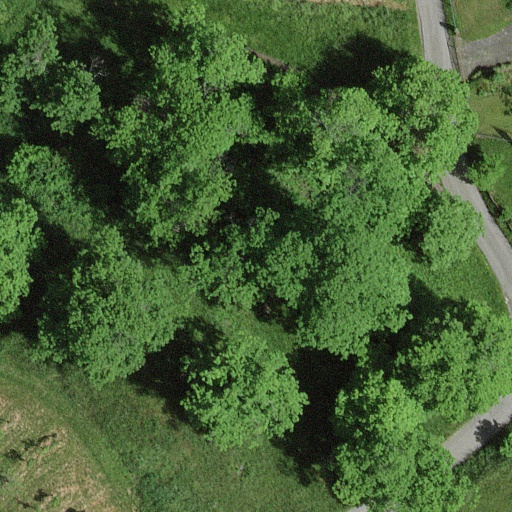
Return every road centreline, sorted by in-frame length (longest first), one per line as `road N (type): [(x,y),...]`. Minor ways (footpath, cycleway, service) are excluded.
road 1 (unclassified): [(428,0),(459,185),(511,275)]
road 2 (unclassified): [(511,397),(371,511)]
